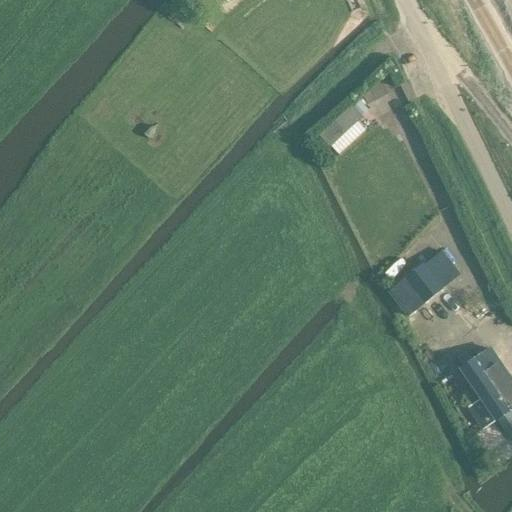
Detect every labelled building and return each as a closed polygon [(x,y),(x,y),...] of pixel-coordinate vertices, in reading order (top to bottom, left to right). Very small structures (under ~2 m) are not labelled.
[(427,165),(442,159),(420,109),(405,115),(427,165)] [(370,126),(378,120),(369,110),(362,117),(370,126)] [(417,212),(393,228),(404,245),(428,229),(417,212)] [(410,256),(394,271),(401,278),(417,263),(410,256)] [(398,301),(418,326),(452,299),(432,274),(398,301)] [(472,381),(497,417),(507,432),(511,429),(511,379),(499,362),(472,381)]
